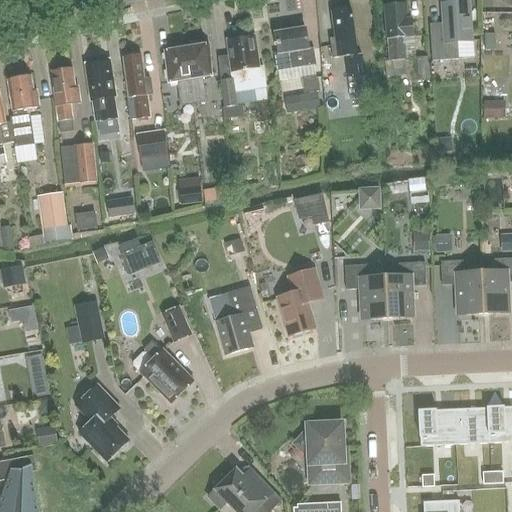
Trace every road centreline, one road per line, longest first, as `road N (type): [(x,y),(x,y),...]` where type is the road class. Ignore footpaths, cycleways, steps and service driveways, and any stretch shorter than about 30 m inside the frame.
road 1 (residential): [(127,511),(249,399),(373,367)]
road 2 (residential): [(380,511),(373,367)]
road 3 (residential): [(373,367),(511,361)]
